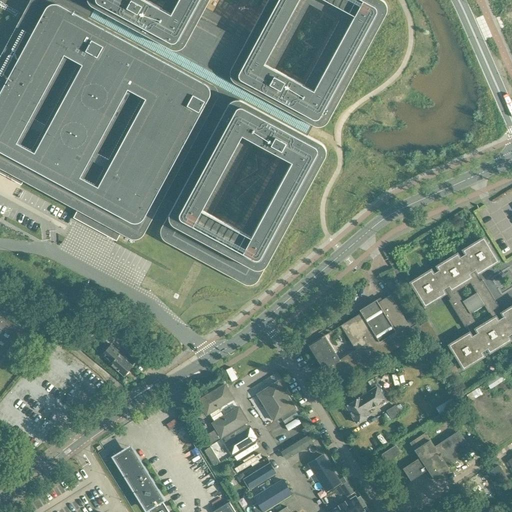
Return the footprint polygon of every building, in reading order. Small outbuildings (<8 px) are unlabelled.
[(30,0),(0,57),(0,168),(9,173),(11,175),(14,176),(23,181),(24,181),(33,186),(78,210),(77,211),(79,212),(77,217),(92,225),(111,235),(114,231),(120,234),(121,233),(129,238),(132,239),(134,239),(137,239),(140,238),(142,236),(144,234),(154,215),(165,221),(162,227),(161,229),(161,232),(161,235),(162,238),(164,240),(166,241),(244,284),(247,285),(249,285),(252,284),(254,283),(256,282),(258,280),(264,270),(325,157),(326,154),(326,152),(325,149),(324,146),(323,144),(320,143),(307,135),(308,135),(312,126),(313,125),(313,124),(316,126),(319,126),(322,125),(324,124),(326,123),(328,120),(385,14),(386,12),(387,9),(386,6),(385,3),(383,1),(381,0),(88,0),(89,0),(90,3),(92,5),(94,6),(93,7),(84,2),(80,0),(30,0)] [(442,295),(441,294),(445,291),(450,299),(448,300),(465,327),(466,326),(471,334),(467,336),(466,335),(450,344),(451,346),(450,346),(463,367),(464,366),(465,367),(484,356),(481,352),(487,348),(490,352),(510,340),(508,336),(511,333),(511,306),(505,311),(506,312),(502,315),(497,307),(499,306),(482,279),(481,280),(476,272),(480,269),(481,271),(497,262),(496,260),(497,259),(484,239),(483,240),(482,238),(463,250),(466,254),(460,258),(457,254),(437,266),(439,270),(433,274),(431,270),(412,282),(413,283),(412,284),(424,304),(425,303),(426,305),(442,295)] [(415,315),(414,316),(407,320),(391,295),(378,303),(376,300),(359,310),(361,313),(340,326),(355,350),(340,360),(324,335),(308,346),(333,387),(412,339),(415,344),(425,337),(422,332),(422,333),(421,331),(422,330),(421,330),(422,330),(415,315)] [(0,356),(1,357),(21,326),(0,312),(0,356)] [(429,321),(421,325),(431,344),(439,340),(429,321)] [(111,344),(101,355),(124,376),(132,366),(126,361),(127,359),(111,344)] [(231,367),(226,370),(232,381),(237,378),(231,367)] [(263,406),(288,391),(281,380),(256,395),(263,406)] [(236,400),(225,383),(195,402),(205,418),(236,400)] [(377,387),(346,407),(356,423),(370,415),(367,411),(385,400),(377,387)] [(297,406),(288,391),(263,406),(273,422),(297,406)] [(177,392),(173,394),(176,402),(166,406),(170,417),(185,411),(177,392)] [(400,405),(383,415),(388,422),(404,412),(400,405)] [(248,421),(240,407),(211,425),(220,439),(248,421)] [(295,409),(282,418),(285,423),(298,415),(295,409)] [(308,426),(302,430),(305,434),(311,431),(308,426)] [(258,441),(250,428),(224,444),(232,457),(258,441)] [(205,437),(210,446),(220,440),(215,431),(205,437)] [(420,458),(404,469),(411,480),(428,469),(434,478),(449,468),(447,465),(471,449),(459,431),(435,447),(426,433),(411,443),(420,458)] [(197,437),(192,440),(198,449),(203,446),(197,437)] [(312,449),(305,437),(281,452),(288,464),(312,449)] [(214,466),(220,462),(217,456),(211,446),(204,450),(214,466)] [(395,446),(382,454),(387,461),(400,453),(395,446)] [(169,511),(133,452),(118,461),(149,511),(169,511)] [(342,484),(324,454),(308,463),(327,493),(342,484)] [(275,474),(266,460),(240,476),(249,491),(275,474)] [(230,478),(236,474),(233,470),(229,464),(224,467),(230,478)] [(509,481),(499,465),(487,473),(497,488),(509,481)] [(266,511),(292,496),(283,480),(254,498),(257,503),(263,511),(262,511),(266,511)] [(347,482),(340,486),(347,496),(354,492),(347,482)] [(361,511),(364,510),(362,508),(366,506),(360,496),(357,499),(355,496),(345,502),(345,501),(339,505),(339,506),(329,511),(361,511)] [(230,502),(229,501),(213,511),(214,511),(215,511),(235,511),(230,502)] [(261,511),(263,511),(257,503),(252,506),(255,511),(261,511)]
